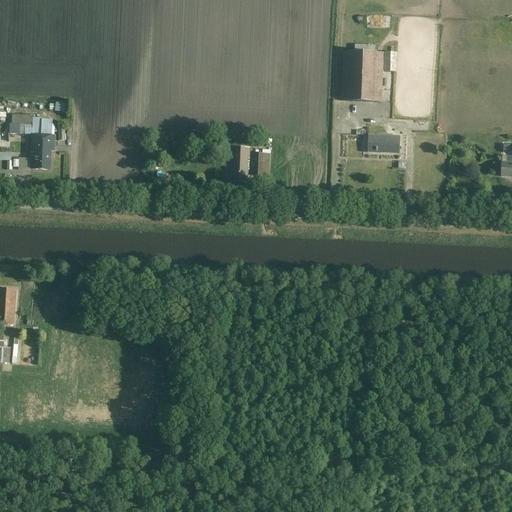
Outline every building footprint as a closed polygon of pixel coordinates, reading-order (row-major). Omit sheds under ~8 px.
[(375,46),(355,46),(354,53),(343,52),(341,102),(382,103),(383,73),(396,73),(397,54),(375,53),(375,46)] [(42,117),(39,117),(38,120),(33,120),(33,129),(25,129),(25,135),(31,135),(30,170),(50,170),(50,151),(54,152),(55,136),(53,136),(54,125),(52,125),(52,121),(42,120),(42,117)] [(399,137),(368,136),(368,151),(380,151),(380,153),(398,154),(399,137)] [(249,148),(231,147),(230,170),(231,170),(231,182),(246,182),(247,170),(248,170),(249,148)] [(270,155),(254,155),(253,177),(266,177),(266,182),(269,182),(270,155)] [(511,163),(501,163),(501,177),(511,177),(511,163)] [(0,323),(13,325),(16,290),(0,288),(0,323)] [(0,347),(0,362),(9,363),(10,348),(3,348),(0,347)]
